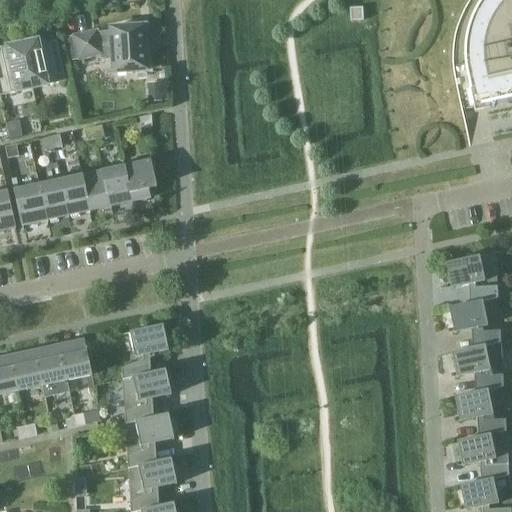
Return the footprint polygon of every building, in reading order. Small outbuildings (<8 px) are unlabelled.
[(511,0),(473,0),(469,7),(462,23),(457,40),(454,58),(455,76),(457,93),(463,110),(471,109),(474,108),(474,109),(511,100),(511,0)] [(349,9),(350,22),(363,21),(363,8),(349,9)] [(113,73),(148,71),(145,26),(143,26),(142,21),(132,24),(132,27),(111,28),(111,33),(97,34),(97,31),(73,36),(78,60),(101,55),(101,58),(113,58),(113,73)] [(44,39),(22,44),(32,89),(66,82),(57,40),(45,43),(44,39)] [(1,52),(0,52),(0,96),(32,89),(22,44),(1,48),(1,52)] [(142,130),(152,128),(151,116),(139,118),(142,130)] [(93,129),(96,140),(105,138),(102,127),(93,129)] [(87,142),(96,140),(93,129),(84,130),(87,142)] [(21,130),(9,133),(10,139),(22,136),(21,130)] [(60,136),(51,138),(53,149),(62,148),(60,136)] [(53,149),(51,138),(42,140),(44,151),(53,149)] [(5,148),(7,160),(19,157),(16,145),(5,148)] [(124,168),(132,203),(150,199),(148,190),(156,188),(154,180),(156,179),(154,163),(151,164),(150,162),(124,168)] [(103,172),(110,208),(132,203),(124,168),(103,172)] [(82,177),(89,212),(110,208),(103,172),(82,177)] [(60,181),(68,217),(89,212),(82,177),(60,181)] [(39,186),(47,221),(68,217),(60,181),(39,186)] [(22,227),(47,221),(39,186),(14,191),(22,227)] [(7,193),(0,194),(0,231),(15,228),(7,193)] [(469,286),(470,304),(474,303),(474,304),(482,302),(498,299),(497,287),(495,254),(479,257),(447,264),(452,289),(469,286)] [(474,303),(470,304),(449,309),(455,334),(471,330),(472,349),(477,348),(485,346),(485,347),(500,343),(500,332),(476,333),(476,329),(487,327),(482,302),(474,304),(474,303)] [(122,370),(122,381),(132,379),(132,378),(146,376),(146,375),(150,374),(149,356),(167,352),(162,326),(130,334),(135,359),(145,357),(145,361),(122,370)] [(59,346),(66,382),(91,376),(84,341),(59,346)] [(501,360),(500,343),(485,347),(485,346),(477,348),(472,349),(452,353),(458,378),(474,375),(475,393),(480,392),(480,393),(487,391),(503,388),(502,376),(501,376),(501,361),(502,361),(502,360),(501,360)] [(59,346),(34,352),(42,387),(45,399),(69,393),(66,382),(59,346)] [(10,357),(18,392),(42,387),(34,352),(10,357)] [(0,396),(18,392),(10,357),(0,359),(0,396)] [(165,371),(150,374),(146,375),(146,376),(132,378),(132,379),(122,381),(125,425),(135,423),(148,420),(148,419),(153,418),(152,400),(170,396),(165,371)] [(504,405),(503,388),(487,391),(480,393),(480,392),(475,393),(455,398),(460,423),(477,419),(478,438),(483,437),(490,435),(490,436),(506,432),(505,421),(481,422),(481,418),(493,416),(491,406),(504,405)] [(74,416),(76,428),(86,426),(83,414),(74,416)] [(167,415),(153,418),(148,419),(148,420),(135,423),(125,425),(128,470),(138,468),(138,467),(151,464),(156,463),(155,444),(173,440),(167,415)] [(67,430),(76,428),(74,416),(65,418),(67,430)] [(25,427),(28,439),(37,437),(35,425),(25,427)] [(19,441),(28,439),(25,427),(16,429),(19,441)] [(483,437),(478,438),(458,442),(463,467),(479,463),(481,482),(485,481),(485,482),(493,480),(509,477),(508,466),(511,465),(511,460),(506,432),(490,436),(490,435),(483,437)] [(170,460),(156,463),(151,464),(138,467),(138,468),(128,470),(130,511),(140,511),(141,511),(154,509),(154,508),(158,507),(158,489),(176,485),(170,460)] [(78,481),(93,478),(91,466),(75,469),(78,481)] [(485,481),(481,482),(460,486),(466,511),(482,508),(482,511),(510,511),(509,477),(493,480),(485,482),(485,481)]
